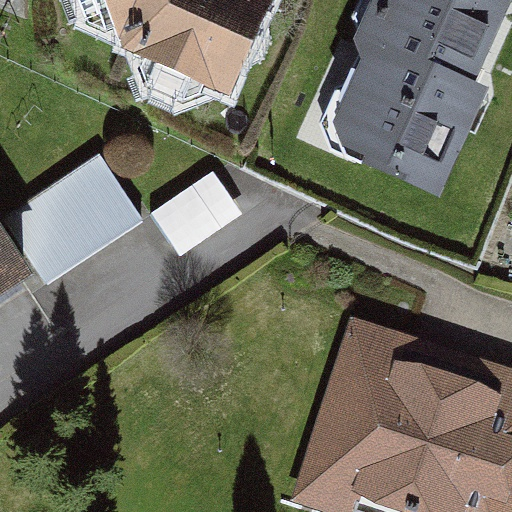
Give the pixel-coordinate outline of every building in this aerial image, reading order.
[(181,0),(88,0),(117,70),(246,127),(283,44),(181,0)] [(446,100),(491,4),(483,0),(385,0),(358,59),(446,100)] [(414,221),(465,113),(377,72),(326,180),(414,221)] [(0,333),(167,230),(112,142),(25,196),(0,155),(0,333)] [(197,246),(263,203),(231,155),(166,199),(197,246)] [(368,511),(511,511),(511,357),(361,305),(298,488),(368,511)]
